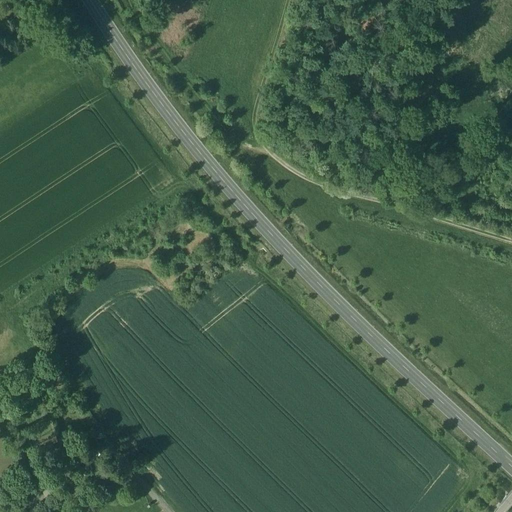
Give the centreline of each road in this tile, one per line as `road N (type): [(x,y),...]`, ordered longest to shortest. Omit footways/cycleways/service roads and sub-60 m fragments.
road 1 (primary): [(90,0),(242,203),(511,467)]
road 2 (track): [(130,0),(200,99),(245,142),(312,178)]
road 3 (track): [(171,511),(91,410),(52,334)]
road 4 (track): [(312,178),(253,128),(286,0)]
road 5 (track): [(312,178),(511,237)]
